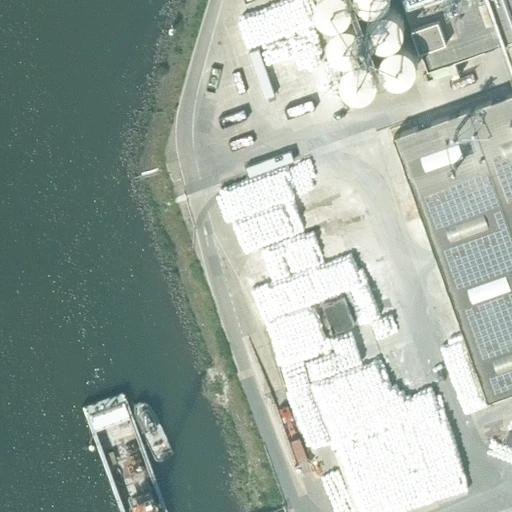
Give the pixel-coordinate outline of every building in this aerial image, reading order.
[(318,0),(319,8),(329,17),(344,17),(354,6),(353,0),(318,0)] [(511,0),(404,0),(422,49),(429,68),(511,37),(511,0)] [(371,30),(382,40),(396,39),(406,29),(406,14),(395,4),(380,5),(371,15),(371,30)] [(331,43),(342,52),(357,52),(367,41),(366,27),(355,17),(341,17),(331,28),(331,43)] [(384,66),(395,75),(410,75),(420,64),(419,50),(408,40),(394,40),(384,51),(384,66)] [(344,78),(354,88),(369,88),(379,77),(378,62),(368,52),(353,53),(343,64),(344,78)] [(511,92),(394,135),(488,400),(511,391),(511,92)] [(240,162),(276,283),(402,246),(367,125),(240,162)] [(369,267),(351,273),(365,314),(407,299),(402,288),(380,296),(369,267)] [(344,297),(322,305),(332,333),(354,324),(344,297)] [(399,363),(321,387),(358,504),(414,486),(404,455),(382,463),(375,441),(462,413),(446,364),(404,377),(399,363)]
